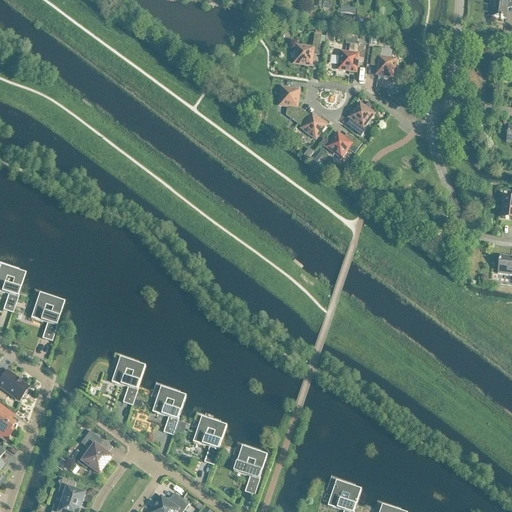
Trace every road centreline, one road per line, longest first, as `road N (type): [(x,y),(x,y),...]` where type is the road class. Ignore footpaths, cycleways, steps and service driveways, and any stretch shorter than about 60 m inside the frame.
road 1 (residential): [(8,511),(51,389),(0,347)]
road 2 (residential): [(432,141),(458,223),(483,241),(511,244)]
